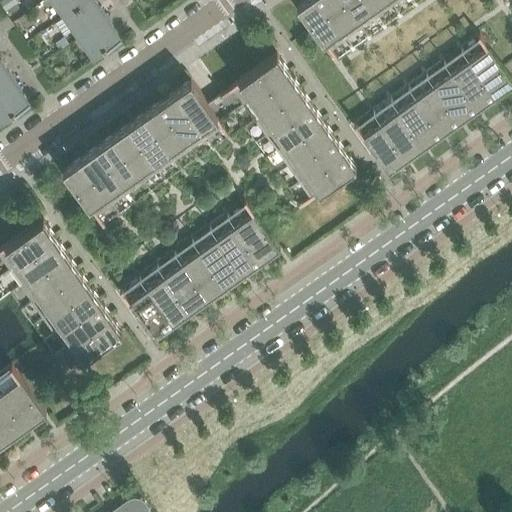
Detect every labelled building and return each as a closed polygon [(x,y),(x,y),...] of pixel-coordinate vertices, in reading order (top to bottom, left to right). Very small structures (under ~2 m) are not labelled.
[(18,2),(16,0),(1,0),(0,1),(6,10),(18,2)] [(86,0),(54,0),(65,15),(86,0)] [(107,16),(100,7),(95,0),(86,0),(65,15),(80,35),(107,16)] [(511,0),(301,0),(298,3),(336,58),(337,59),(338,58),(340,62),(342,60),(427,0),(507,0),(511,6),(511,0)] [(122,37),(121,36),(107,16),(80,35),(94,56),(95,55),(105,48),(105,49),(122,37)] [(511,81),(511,76),(491,46),(480,32),(480,31),(478,33),(461,45),(469,56),(495,93),(511,81)] [(495,93),(469,56),(461,45),(444,57),(452,68),(478,105),(495,93)] [(225,137),(229,135),(231,134),(231,133),(244,124),(253,136),(264,153),(286,183),(296,197),(299,201),(299,202),(300,204),(356,164),(277,52),(220,92),(221,92),(208,101),(192,78),(64,168),(92,208),(103,224),(105,223),(105,222),(117,214),(134,202),(149,191),(164,181),(179,170),(194,159),(211,148),(225,137)] [(478,105),(452,68),(444,57),(426,70),(434,81),(460,118),(478,105)] [(0,90),(15,80),(8,71),(1,60),(0,60),(0,90)] [(460,118),(434,81),(426,70),(409,82),(416,93),(443,130),(460,118)] [(29,101),(24,94),(15,80),(0,90),(0,116),(3,120),(4,120),(3,119),(13,113),(30,101),(29,100),(29,101)] [(443,130),(416,93),(409,82),(391,95),(399,106),(425,143),(443,130)] [(425,143),(399,106),(391,95),(373,107),(381,118),(407,155),(425,143)] [(407,155),(381,118),(373,107),(356,119),(354,120),(388,169),(407,155)] [(271,231),(257,211),(247,196),(245,197),(245,198),(241,201),(228,210),(235,221),(261,258),(280,245),(271,231)] [(261,258),(235,221),(228,210),(210,223),(218,234),(244,271),(261,258)] [(0,296),(10,289),(45,338),(65,367),(66,369),(86,355),(122,329),(43,217),(0,247),(0,296)] [(244,271),(218,234),(210,223),(205,226),(192,235),(200,246),(226,283),(244,271)] [(226,283),(200,246),(192,235),(175,248),(182,259),(209,296),(226,283)] [(209,296),(182,259),(175,248),(157,260),(165,271),(191,308),(209,296)] [(191,308),(165,271),(157,260),(152,264),(139,273),(147,284),(173,321),(191,308)] [(173,321),(147,284),(139,273),(134,276),(122,285),(122,284),(120,286),(154,334),(173,321)] [(47,410),(20,373),(12,362),(10,363),(11,364),(0,371),(0,384),(2,387),(28,424),(47,410)] [(28,424),(2,387),(0,384),(0,421),(10,436),(28,424)] [(0,443),(10,436),(0,421),(0,443)] [(138,511),(129,499),(110,511),(108,511),(138,511)]
